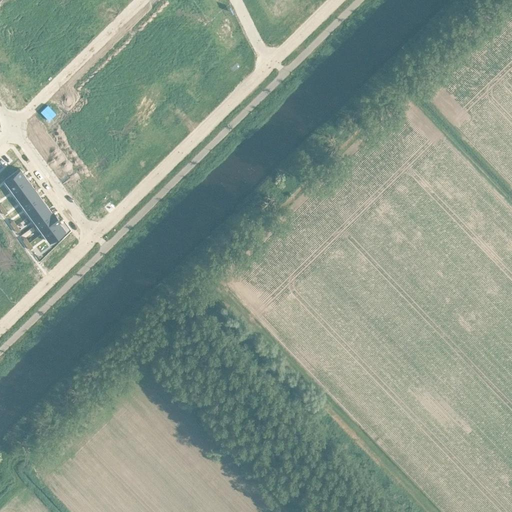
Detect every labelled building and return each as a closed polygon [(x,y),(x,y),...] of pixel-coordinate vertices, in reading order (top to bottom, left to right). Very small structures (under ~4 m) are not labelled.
[(16,0),(15,1),(25,11),(30,6),(26,3),(29,0),(16,0)] [(100,0),(87,0),(86,2),(101,17),(110,9),(100,0)] [(184,0),(170,0),(168,3),(179,14),(175,19),(182,26),(188,21),(184,17),(193,9),(184,0)] [(264,0),(279,14),(292,2),(290,0),(264,0)] [(86,2),(77,10),(92,26),(101,17),(86,2)] [(156,14),(148,22),(163,38),(172,29),(156,14)] [(66,21),(58,29),(73,45),(81,36),(66,21)] [(148,22),(139,31),(154,46),(163,38),(148,22)] [(58,29),(49,38),(64,53),(73,45),(58,29)] [(217,35),(211,41),(220,50),(225,45),(236,57),(245,47),(229,30),(220,39),(217,35)] [(8,35),(0,40),(0,53),(14,43),(8,35)] [(128,42),(120,50),(135,65),(143,57),(128,42)] [(14,43),(0,53),(0,57),(4,64),(20,52),(14,43)] [(203,56),(194,64),(211,81),(220,72),(209,60),(214,56),(205,47),(199,53),(203,56)] [(120,50),(111,58),(126,74),(135,65),(120,50)] [(20,52),(4,64),(11,72),(27,61),(20,52)] [(27,61),(11,72),(17,81),(33,70),(27,61)] [(181,77),(172,85),(189,102),(199,93),(187,82),(192,77),(183,68),(178,74),(181,77)] [(100,69),(91,78),(106,93),(115,85),(100,69)] [(33,70),(17,81),(24,90),(40,79),(33,70)] [(91,78),(83,86),(98,101),(106,93),(91,78)] [(152,99),(146,104),(155,113),(160,109),(171,120),(180,111),(164,94),(155,102),(152,99)] [(139,118),(131,125),(147,141),(155,133),(147,124),(151,119),(141,109),(136,115),(139,118)] [(67,117),(51,128),(58,137),(74,126),(67,117)] [(121,129),(115,135),(125,145),(129,140),(138,149),(147,141),(131,125),(124,133),(121,129)] [(74,126),(58,137),(64,146),(80,135),(74,126)] [(80,135),(64,146),(71,155),(87,143),(80,135)] [(87,143),(71,155),(77,164),(93,152),(87,143)] [(93,152),(77,164),(83,172),(99,161),(93,152)] [(99,161),(83,172),(90,181),(106,169),(99,161)] [(19,167),(4,179),(10,188),(26,176),(19,167)] [(106,169),(90,181),(97,190),(113,179),(106,169)] [(26,176),(10,188),(17,196),(32,185),(26,176)] [(32,185),(17,196),(23,205),(39,194),(32,185)] [(39,194),(23,205),(30,214),(45,203),(39,194)] [(45,203),(30,214),(36,223),(52,211),(52,210),(51,211),(45,203)] [(52,211),(36,223),(42,231),(58,220),(59,219),(52,211)] [(58,220),(42,231),(49,240),(64,229),(58,221),(59,220),(59,219),(58,220)] [(6,248),(0,253),(0,257),(13,271),(22,263),(13,254),(18,249),(8,239),(3,245),(6,248)] [(0,274),(5,279),(13,271),(0,257),(0,274)]
